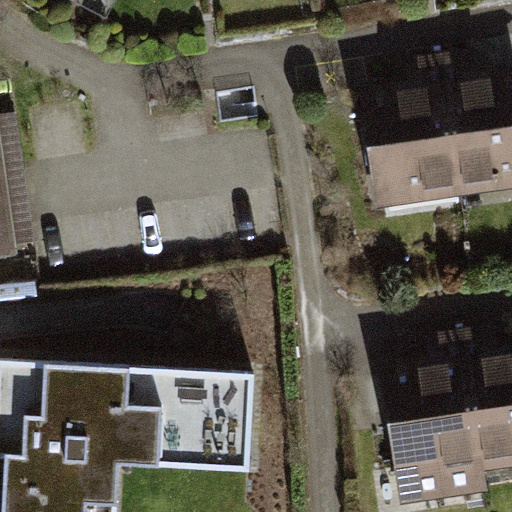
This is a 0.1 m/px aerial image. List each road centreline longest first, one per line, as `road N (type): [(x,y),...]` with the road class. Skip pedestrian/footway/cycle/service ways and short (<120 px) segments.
road 1 (residential): [(277,57),(118,83),(40,52),(0,20)]
road 2 (residential): [(318,334),(277,57)]
road 3 (residential): [(277,57),(511,23)]
road 4 (residential): [(511,306),(318,334)]
road 5 (residential): [(318,334),(328,511)]
